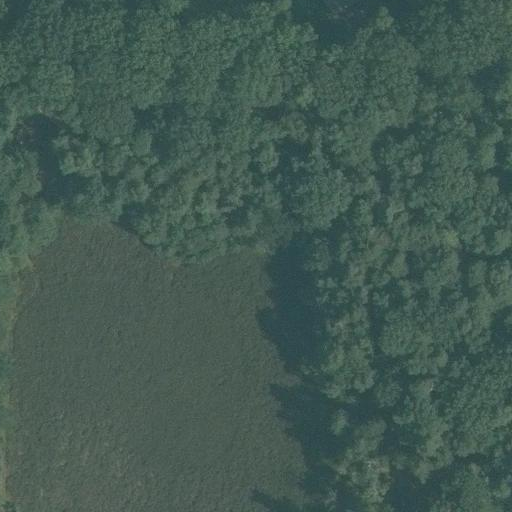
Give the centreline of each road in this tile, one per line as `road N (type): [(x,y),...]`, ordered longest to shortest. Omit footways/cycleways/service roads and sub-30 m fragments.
road 1 (unclassified): [(511,174),(452,76),(455,0)]
road 2 (unknown): [(452,76),(302,56)]
